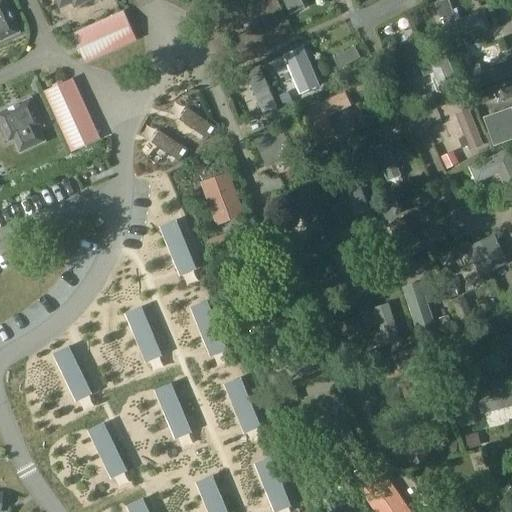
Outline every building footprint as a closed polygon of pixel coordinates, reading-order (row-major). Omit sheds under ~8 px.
[(0,0),(0,40),(19,32),(3,0),(0,0)] [(234,34),(261,18),(250,0),(237,0),(220,10),(234,34)] [(448,40),(488,25),(483,12),(458,21),(450,0),(445,0),(435,4),(448,40)] [(86,61),(134,39),(123,13),(74,35),(86,61)] [(301,94),(318,87),(300,47),(284,54),(301,94)] [(464,67),(489,58),(485,47),(460,56),(464,67)] [(444,98),(460,92),(443,49),(417,59),(424,77),(434,73),(444,98)] [(470,91),(511,76),(511,68),(509,60),(464,75),(470,91)] [(72,150),(98,138),(72,80),(46,92),(72,150)] [(345,92),(308,110),(323,140),(337,134),(328,117),(351,106),(345,92)] [(31,98),(0,112),(0,121),(9,141),(24,134),(25,135),(28,134),(28,132),(43,125),(31,98)] [(511,107),(485,117),(495,146),(511,140),(511,107)] [(463,121),(450,126),(462,162),(475,158),(463,121)] [(255,140),(267,167),(295,154),(282,127),(255,140)] [(159,132),(150,144),(180,165),(189,153),(159,132)] [(511,155),(509,150),(470,168),(478,185),(499,175),(507,190),(511,187),(511,155)] [(229,181),(207,189),(218,219),(225,216),(227,220),(234,218),(232,214),(240,211),(229,181)] [(406,260),(447,240),(439,224),(415,236),(406,217),(389,225),(406,260)] [(176,221),(161,228),(177,268),(192,261),(176,221)] [(224,248),(233,245),(230,235),(221,239),(224,248)] [(508,265),(496,235),(468,247),(481,277),(508,265)] [(360,245),(334,256),(346,282),(371,271),(360,245)] [(238,252),(223,258),(239,301),(255,295),(238,252)] [(421,282),(403,288),(417,332),(435,326),(421,282)] [(207,302),(191,308),(207,348),(223,342),(207,302)] [(141,308),(126,314),(143,354),(158,348),(141,308)] [(291,381),(315,370),(296,328),(285,333),(287,337),(274,342),(291,381)] [(69,347),(54,354),(72,394),(88,386),(69,347)] [(458,365),(447,368),(455,393),(489,383),(484,369),(461,376),(458,365)] [(414,420),(427,415),(413,378),(411,378),(409,378),(403,380),(402,382),(400,383),(414,420)] [(240,379),(225,385),(241,425),(257,419),(240,379)] [(171,384),(156,391),(172,431),(188,424),(171,384)] [(482,413),(511,405),(511,390),(478,398),(482,413)] [(343,445),(326,453),(333,467),(361,453),(344,414),(332,420),(343,445)] [(104,424),(89,431),(107,470),(123,463),(104,424)] [(271,458),(255,464),(272,505),(287,498),(271,458)] [(412,511),(385,472),(360,490),(374,511),(412,511)] [(226,511),(212,477),(197,483),(208,511),(226,511)] [(471,495),(466,499),(462,494),(449,505),(454,511),(475,511),(472,507),(477,503),(471,495)] [(148,511),(143,500),(127,507),(129,511),(148,511)]
